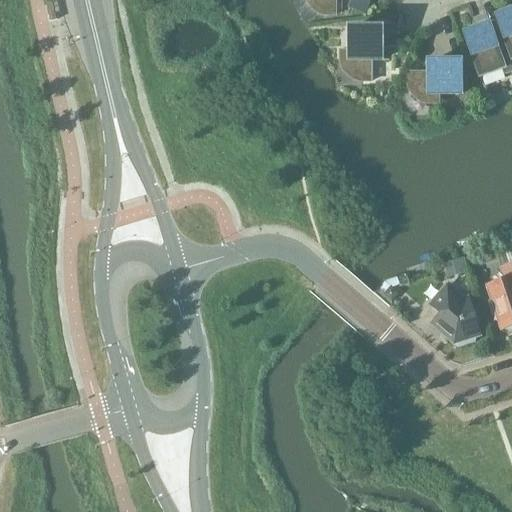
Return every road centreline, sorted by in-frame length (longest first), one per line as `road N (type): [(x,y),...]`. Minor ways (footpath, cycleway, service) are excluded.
road 1 (residential): [(375,323),(283,249),(239,251),(179,271)]
road 2 (tertiary): [(179,271),(104,76)]
road 3 (tertiary): [(104,76),(111,160),(101,270)]
road 4 (residential): [(375,323),(459,390),(511,380)]
road 5 (tertiary): [(101,270),(104,320),(128,411)]
road 6 (tertiary): [(204,406),(200,340),(179,271)]
road 7 (residential): [(128,411),(9,443)]
